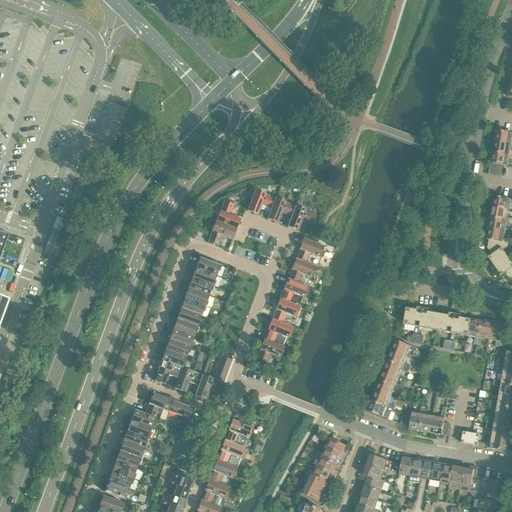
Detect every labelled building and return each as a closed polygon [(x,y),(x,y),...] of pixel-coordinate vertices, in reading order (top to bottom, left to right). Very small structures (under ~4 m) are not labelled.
[(511,144),(511,133),(496,130),(494,141),(511,144)] [(511,152),(510,152),(511,145),(511,144),(494,141),(492,152),(511,155),(511,152)] [(507,166),(508,158),(511,158),(511,155),(492,152),(490,163),(496,164),(502,165),(507,166)] [(275,198),(255,191),(247,211),(258,215),(262,205),(271,209),(275,198)] [(508,210),(510,203),(511,203),(511,199),(494,196),(493,200),(491,199),(490,207),(508,210)] [(291,217),(295,206),(275,198),(271,209),(267,219),(278,223),(282,213),(291,217)] [(240,219),(230,215),(234,205),(224,201),(216,222),(236,230),(240,219)] [(312,225),(316,215),(295,206),(291,217),(287,227),(298,231),(299,229),(302,221),(312,225)] [(511,218),(507,218),(508,210),(490,207),(489,215),(490,215),(490,218),(511,221),(511,218)] [(505,231),(506,224),(511,225),(511,221),(490,218),(488,228),(505,231)] [(232,240),(236,230),(216,222),(207,242),(218,246),(222,236),(232,240)] [(503,239),(505,231),(488,228),(486,240),(488,240),(508,243),(509,240),(503,239)] [(0,257),(8,234),(0,231),(0,257)] [(319,258),(324,247),(303,239),(295,259),(306,263),(309,254),(319,258)] [(508,257),(503,250),(508,247),(508,243),(488,240),(487,248),(490,252),(491,251),(493,254),(488,257),(494,267),(508,257)] [(511,280),(511,262),(508,257),(494,267),(500,276),(506,272),(508,275),(506,276),(509,280),(511,280)] [(216,276),(220,266),(199,258),(197,265),(194,264),(193,268),(216,276)] [(316,267),(306,263),(295,259),(287,279),(298,283),(301,274),(312,278),(316,267)] [(212,286),(216,276),(193,268),(191,272),(194,273),(191,279),(212,286)] [(208,297),(212,286),(191,279),(189,285),(187,284),(185,288),(208,297)] [(304,298),(308,287),(298,283),(287,279),(279,299),(298,306),(301,297),(304,298)] [(214,299),(208,297),(185,288),(184,292),(186,293),(184,299),(205,307),(210,309),(214,299)] [(0,322),(8,300),(1,298),(0,297),(0,322)] [(201,317),(205,307),(184,299),(182,305),(179,304),(178,308),(201,317)] [(300,307),(298,306),(279,299),(272,319),(282,323),(286,314),(296,318),(300,307)] [(435,330),(438,314),(431,313),(432,310),(428,309),(427,312),(419,310),(420,308),(414,307),(413,309),(406,308),(403,325),(435,330)] [(197,328),(201,317),(178,308),(177,310),(176,312),(179,313),(176,320),(197,328)] [(467,336),(470,319),(463,318),(464,316),(460,315),(459,317),(451,316),(452,314),(446,313),(445,315),(438,314),(435,330),(467,336)] [(292,327),(282,323),(272,319),(264,339),(282,346),(286,337),(288,338),(292,327)] [(477,345),(481,321),(470,319),(467,336),(475,337),(474,345),(477,345)] [(193,337),(197,328),(176,320),(174,326),(172,325),(170,329),(193,337)] [(489,340),(492,321),(484,320),(484,322),(481,321),(477,345),(480,346),(481,339),(489,340)] [(500,342),(503,325),(499,325),(500,323),(492,321),(489,340),(496,341),(495,346),(500,347),(502,345),(500,342)] [(190,348),(193,337),(170,329),(169,333),(171,334),(169,340),(190,348)] [(422,345),(423,336),(413,335),(411,343),(422,345)] [(280,358),(284,347),(282,346),(264,339),(255,360),(266,365),(270,354),(280,358)] [(186,358),(190,348),(169,340),(167,346),(164,345),(162,350),(186,358)] [(417,349),(395,340),(393,343),(392,342),(389,350),(406,356),(409,350),(415,352),(417,349)] [(454,351),(455,342),(445,340),(443,349),(454,351)] [(182,368),(186,358),(162,350),(161,353),(164,354),(161,361),(182,368)] [(404,364),(406,356),(389,350),(386,357),(388,358),(387,360),(409,369),(410,366),(404,364)] [(511,363),(511,352),(506,351),(505,359),(498,358),(497,361),(511,363)] [(229,366),(231,360),(221,356),(219,362),(229,366)] [(409,369),(387,360),(383,371),(398,377),(401,370),(408,372),(409,369)] [(178,379),(182,368),(161,361),(154,381),(165,385),(168,375),(177,379),(178,379)] [(511,374),(511,363),(497,361),(496,364),(504,366),(502,373),(511,374)] [(227,372),(229,366),(219,362),(217,368),(227,372)] [(198,386),(202,375),(182,368),(178,379),(177,379),(174,389),(185,393),(189,383),(198,386)] [(225,377),(227,372),(217,368),(215,373),(225,377)] [(396,384),(398,377),(383,371),(379,381),(401,389),(403,386),(396,384)] [(223,383),(225,377),(215,373),(212,379),(223,383)] [(511,374),(502,373),(501,381),(494,379),(493,382),(511,385),(511,374)] [(219,394),(223,384),(223,383),(212,379),(202,375),(198,386),(194,396),(205,400),(209,390),(219,394)] [(391,397),(393,390),(400,393),(401,389),(379,381),(378,383),(376,383),(373,390),(391,397)] [(511,396),(511,385),(493,382),(493,386),(500,387),(499,395),(511,396)] [(388,404),(391,397),(373,390),(370,397),(372,398),(371,401),(394,409),(395,406),(388,404)] [(168,412),(173,401),(152,393),(144,414),(144,415),(155,419),(159,409),(168,412)] [(511,408),(511,396),(499,395),(497,402),(490,401),(489,404),(511,408)] [(185,430),(193,409),(173,401),(168,412),(178,416),(175,426),(185,430)] [(394,409),(371,401),(367,411),(388,419),(391,412),(392,413),(394,409)] [(511,418),(511,408),(489,404),(489,407),(496,409),(495,416),(511,418)] [(420,431),(424,407),(421,407),(420,414),(412,413),(409,429),(420,431)] [(430,433),(433,416),(426,415),(427,408),(424,407),(420,431),(430,433)] [(151,429),(155,419),(144,415),(144,414),(134,410),(132,417),(129,416),(128,420),(151,429)] [(447,436),(449,424),(444,423),(446,412),(442,411),(441,418),(433,416),(430,433),(447,436)] [(511,427),(511,426),(511,418),(495,416),(493,423),(486,422),(486,425),(510,429),(510,427),(511,427)] [(147,439),(151,429),(128,420),(126,424),(129,425),(127,431),(147,439)] [(246,438),(248,439),(253,428),(232,420),(224,440),(242,447),(246,438)] [(508,440),(510,429),(486,425),(485,429),(492,430),(491,437),(508,440)] [(144,449),(147,439),(127,431),(124,437),(122,436),(120,440),(144,449)] [(478,442),(479,435),(463,432),(461,443),(483,447),(484,443),(478,442)] [(346,446),(324,435),(322,440),(328,442),(325,448),(344,457),(346,453),(343,452),(346,446)] [(506,451),(508,440),(491,437),(490,444),(484,443),(483,447),(506,451)] [(140,459),(144,449),(120,440),(119,444),(121,445),(119,451),(140,459)] [(216,460),(237,468),(245,448),(242,447),(224,440),(216,460)] [(344,457),(325,448),(323,453),(317,451),(315,454),(337,465),(339,460),(342,461),(344,457)] [(386,470),(389,462),(391,463),(391,462),(375,457),(377,452),(369,449),(366,459),(368,460),(365,470),(362,469),(358,479),(363,481),(364,478),(367,478),(368,476),(384,482),(384,481),(382,481),(385,473),(387,474),(388,471),(386,470)] [(136,469),(140,459),(119,451),(117,457),(114,456),(113,461),(136,469)] [(337,465),(315,454),(313,458),(319,461),(316,466),(335,475),(337,471),(334,470),(337,465)] [(409,482),(413,459),(407,458),(408,455),(403,454),(399,475),(410,477),(409,482)] [(420,479),(423,461),(424,458),(419,457),(418,460),(413,459),(409,482),(419,483),(420,479)] [(232,479),(237,468),(216,460),(208,480),(225,487),(228,478),(232,479)] [(440,482),(443,465),(437,464),(438,461),(433,460),(432,463),(430,462),(423,461),(420,479),(427,480),(440,482)] [(132,479),(136,469),(113,461),(111,465),(114,466),(112,472),(132,479)] [(450,484),(453,464),(449,463),(448,466),(443,465),(440,482),(449,484),(450,484)] [(459,490),(463,468),(458,467),(458,464),(453,464),(450,484),(449,484),(448,488),(459,490)] [(335,475),(316,466),(314,472),(308,469),(306,473),(328,483),(330,478),(333,480),(335,475)] [(470,492),(472,478),(476,478),(478,468),(469,466),(468,469),(463,468),(459,490),(470,492)] [(129,489),(132,479),(112,472),(109,478),(107,477),(106,480),(129,489)] [(185,500),(193,480),(172,473),(168,483),(170,484),(170,485),(172,486),(172,485),(178,487),(175,497),(185,500)] [(325,488),(328,483),(306,473),(304,476),(310,479),(307,485),(326,494),(328,489),(325,488)] [(364,478),(363,481),(366,482),(364,486),(381,492),(384,482),(368,476),(367,478),(364,478)] [(502,499),(504,488),(507,489),(509,478),(501,477),(500,482),(483,479),(483,480),(485,481),(484,488),(481,488),(481,491),(483,492),(482,499),(479,499),(477,510),(487,511),(494,511),(496,508),(503,510),(505,499),(502,499)] [(125,500),(129,489),(106,480),(104,485),(106,486),(104,492),(125,500)] [(229,488),(225,487),(208,480),(200,500),(211,504),(214,495),(225,499),(229,488)] [(324,498),(326,494),(307,485),(305,490),(299,487),(297,491),(318,502),(321,497),(324,498)] [(378,501),(381,492),(364,486),(363,491),(360,490),(358,495),(378,501)] [(180,511),(185,500),(175,497),(164,493),(161,503),(163,504),(162,505),(164,506),(165,505),(171,507),(168,511),(180,511)] [(374,511),(378,501),(358,495),(357,499),(359,500),(358,505),(374,511)] [(112,511),(120,511),(123,504),(102,496),(100,503),(97,502),(96,506),(112,511)] [(219,511),(221,508),(211,504),(200,500),(195,511),(219,511)] [(320,511),(321,509),(300,502),(296,511),(320,511)]
